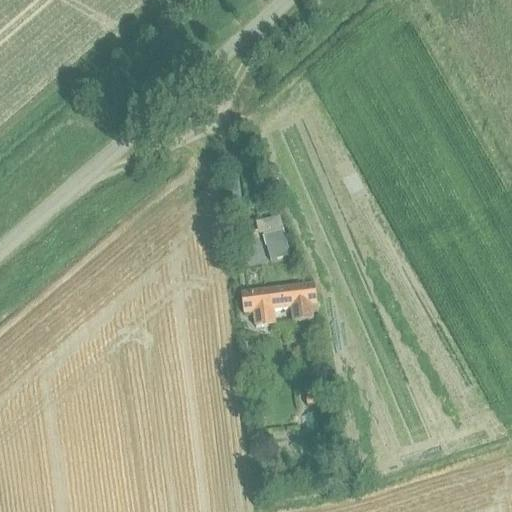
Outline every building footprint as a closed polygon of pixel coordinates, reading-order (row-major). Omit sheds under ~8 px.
[(290,257),(283,231),(265,236),(272,262),(290,257)] [(253,316),(255,330),(274,328),(272,313),(292,310),(294,325),(311,322),(309,308),(317,306),(314,286),(278,292),(241,297),(243,317),(253,316)] [(257,338),(244,340),(246,352),(258,350),(257,338)] [(305,387),(308,409),(319,408),(316,385),(305,387)] [(316,415),(301,417),(302,434),(318,432),(316,415)]
